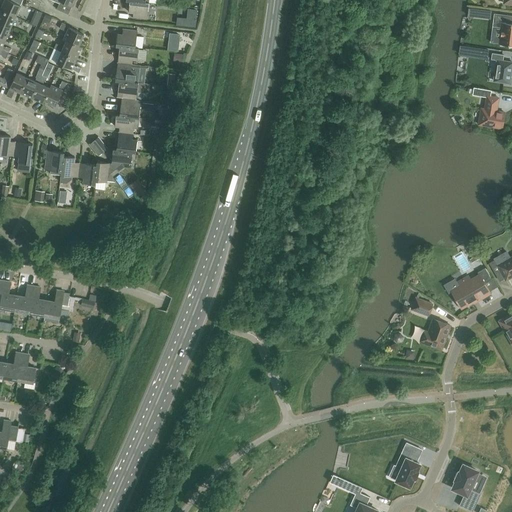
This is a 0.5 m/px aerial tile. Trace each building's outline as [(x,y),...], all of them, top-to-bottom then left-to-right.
[(4,0),(0,9),(0,10),(15,17),(20,6),(10,1),(10,0),(4,0)] [(51,0),(59,3),(56,10),(68,15),(71,6),(72,7),(75,0),(51,0)] [(147,14),(149,3),(129,1),(128,12),(133,12),(132,18),(146,20),(147,14)] [(0,23),(10,28),(15,17),(0,10),(0,23)] [(35,10),(33,16),(39,19),(42,13),(35,10)] [(491,43),(511,45),(511,23),(507,23),(508,16),(494,14),(491,43)] [(52,18),(46,15),(43,21),(50,23),(52,18)] [(0,36),(5,39),(10,28),(0,23),(0,36)] [(78,46),(83,35),(69,28),(69,27),(61,23),(59,29),(66,32),(63,40),(66,41),(78,46)] [(116,46),(119,46),(135,48),(135,47),(136,36),(137,31),(123,29),(122,35),(117,34),(116,46)] [(170,33),(167,50),(178,51),(180,34),(170,33)] [(0,36),(0,50),(8,54),(10,49),(6,47),(5,48),(2,47),(5,39),(0,36)] [(33,40),(29,50),(34,53),(39,43),(33,40)] [(81,47),(78,46),(66,41),(63,48),(59,47),(60,45),(56,43),(53,49),(61,52),(76,58),(81,47)] [(119,46),(117,63),(131,65),(132,59),(137,60),(138,48),(135,47),(135,48),(119,46)] [(61,52),(56,63),(79,73),(81,68),(77,66),(76,67),(73,66),(76,58),(61,52)] [(504,55),(492,53),(491,59),(497,60),(494,81),(509,83),(511,67),(511,62),(503,61),(504,55)] [(140,66),(131,65),(117,63),(115,80),(119,81),(134,82),(139,83),(140,66)] [(13,90),(20,94),(27,78),(16,73),(6,96),(11,98),(13,94),(12,94),(13,90)] [(20,94),(32,98),(42,76),(37,74),(35,78),(36,78),(35,82),(27,78),(20,94)] [(42,76),(32,98),(43,103),(44,101),(44,100),(50,88),(49,88),(42,85),(44,82),(45,82),(47,78),(42,76)] [(50,85),(49,88),(50,88),(44,100),(44,101),(55,106),(62,91),(63,91),(67,83),(62,81),(58,88),(50,85)] [(121,98),(136,100),(136,94),(137,92),(143,93),(145,83),(139,83),(134,82),(119,81),(117,92),(122,93),(121,98)] [(491,91),(473,88),(472,95),(486,98),(485,109),(481,108),(478,125),(502,129),(504,112),(496,111),(499,98),(490,96),(491,91)] [(136,100),(121,98),(119,115),(135,117),(138,118),(140,106),(135,105),(136,100)] [(119,127),(118,133),(133,134),(133,128),(134,129),(135,117),(119,115),(116,115),(114,126),(119,127)] [(118,133),(116,149),(116,150),(132,151),(132,152),(135,152),(137,140),(132,140),(133,134),(118,133)] [(13,156),(15,142),(9,142),(10,137),(0,135),(0,154),(7,156),(8,155),(13,156)] [(94,141),(103,153),(108,149),(98,137),(94,141)] [(98,156),(103,153),(94,141),(89,145),(98,156)] [(32,145),(15,142),(13,156),(19,157),(18,162),(30,164),(32,145)] [(111,163),(118,172),(124,167),(130,168),(132,152),(132,151),(116,150),(116,149),(113,149),(111,163)] [(61,172),(63,156),(64,153),(46,151),(44,169),(50,170),(61,172)] [(61,172),(60,175),(72,177),(72,176),(78,177),(79,163),(74,162),(74,158),(63,156),(61,172)] [(118,172),(111,163),(97,162),(96,165),(97,165),(95,181),(106,182),(106,180),(111,181),(112,176),(118,172)] [(97,165),(96,165),(79,163),(78,177),(83,178),(83,183),(95,184),(95,181),(97,165)] [(137,179),(129,185),(138,196),(145,191),(137,179)] [(9,186),(3,185),(1,194),(7,195),(9,186)] [(53,195),(46,194),(46,197),(43,196),(42,199),(45,200),(45,202),(52,203),(53,195)] [(481,258),(476,249),(470,252),(473,258),(471,259),(473,262),(481,258)] [(494,260),(489,263),(495,274),(500,271),(506,280),(511,276),(511,256),(511,258),(507,251),(493,258),(494,260)] [(454,278),(443,285),(448,293),(451,292),(456,300),(459,298),(464,307),(476,300),(477,301),(490,293),(484,283),(491,279),(485,268),(477,272),(479,275),(471,280),(468,276),(457,283),(454,278)] [(0,307),(14,310),(17,295),(9,294),(11,282),(4,281),(0,304),(0,307)] [(14,310),(29,313),(34,286),(27,285),(25,297),(17,295),(14,310)] [(29,313),(44,315),(47,300),(38,299),(40,287),(34,286),(29,313)] [(44,315),(59,318),(61,310),(73,312),(75,297),(69,297),(70,293),(64,292),(64,291),(57,290),(55,302),(47,300),(44,315)] [(83,299),(81,306),(94,309),(95,302),(93,301),(94,296),(90,295),(89,300),(83,299)] [(432,304),(416,298),(411,309),(428,315),(432,304)] [(511,314),(500,321),(511,341),(511,314)] [(450,325),(433,319),(428,333),(424,331),(420,341),(441,349),(450,325)] [(81,333),(74,332),(73,342),(80,343),(81,333)] [(3,378),(18,380),(22,354),(15,353),(13,364),(5,363),(3,378)] [(22,354),(18,380),(26,382),(25,388),(34,389),(35,383),(33,383),(35,368),(27,367),(29,355),(22,354)] [(0,431),(0,446),(7,448),(8,440),(16,441),(19,423),(4,420),(2,432),(0,431)] [(401,468),(396,481),(410,487),(414,478),(415,479),(418,471),(417,471),(420,464),(416,463),(419,456),(403,449),(396,466),(401,468)] [(24,462),(18,461),(17,467),(14,466),(12,471),(22,473),(24,462)] [(456,480),(452,488),(464,494),(459,505),(473,511),(489,476),(463,465),(459,473),(459,472),(455,480),(456,480)] [(340,478),(337,485),(348,490),(351,483),(340,478)] [(357,508),(355,511),(377,511),(378,511),(366,505),(370,497),(356,491),(350,505),(357,508)]
